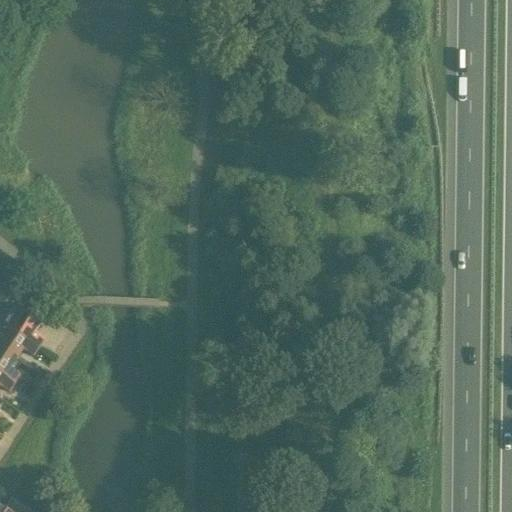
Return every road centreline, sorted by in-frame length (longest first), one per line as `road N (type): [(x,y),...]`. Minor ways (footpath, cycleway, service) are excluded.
road 1 (motorway): [(469,0),(465,511)]
road 2 (motorway): [(508,511),(511,71)]
